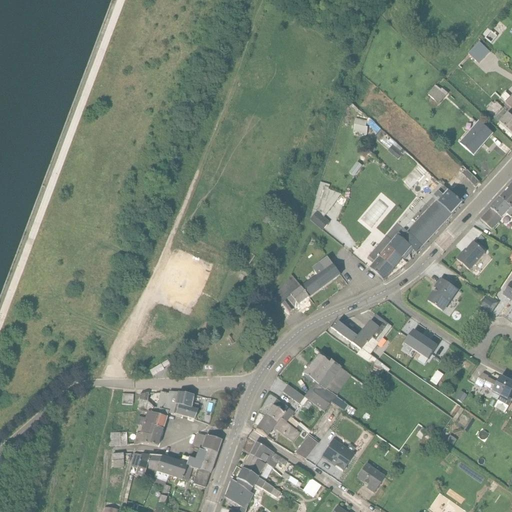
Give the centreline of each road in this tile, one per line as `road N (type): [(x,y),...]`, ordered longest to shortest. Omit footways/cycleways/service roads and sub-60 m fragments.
road 1 (track): [(265,7),(115,361),(113,385)]
road 2 (unclassified): [(250,387),(86,386),(0,454)]
road 3 (tertiary): [(511,169),(413,275),(385,293)]
road 4 (tertiary): [(385,293),(306,329),(250,387)]
road 5 (residential): [(235,433),(364,511)]
